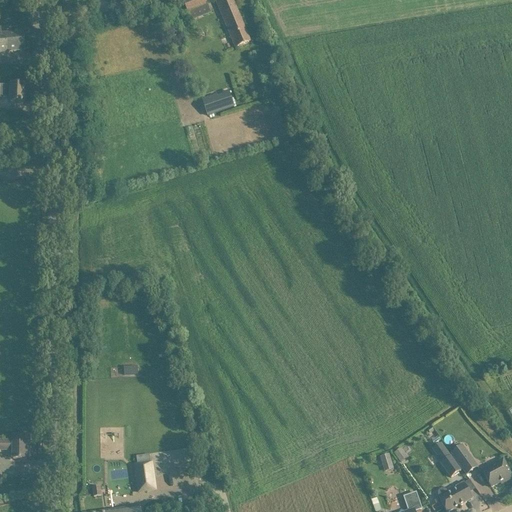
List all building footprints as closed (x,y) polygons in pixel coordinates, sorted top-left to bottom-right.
[(208,6),(207,3),(205,0),(186,0),(184,1),(189,14),(208,6)] [(215,0),(236,48),(250,42),(233,0),(215,0)] [(23,32),(2,34),(1,28),(0,27),(0,53),(25,51),(23,32)] [(23,85),(13,85),(10,85),(10,86),(0,85),(0,97),(9,98),(9,102),(23,102),(23,85)] [(218,99),(204,104),(208,116),(234,107),(229,91),(223,93),(224,95),(218,97),(218,99)] [(13,459),(17,459),(27,460),(27,446),(30,446),(30,435),(13,435),(13,441),(0,440),(0,450),(14,451),(13,459)] [(441,444),(433,450),(442,463),(441,464),(451,478),(461,471),(441,444)] [(463,446),(451,454),(467,475),(478,467),(463,446)] [(401,449),(395,453),(399,459),(404,454),(401,449)] [(390,454),(381,457),(386,471),(394,468),(390,454)] [(511,478),(511,475),(508,469),(503,459),(482,469),(491,488),(504,481),(505,482),(511,478)] [(155,476),(136,479),(138,494),(157,491),(155,476)] [(449,511),(473,499),(470,493),(464,483),(456,487),(457,490),(449,494),(447,490),(445,489),(442,489),(439,490),(438,493),(438,496),(440,499),(446,511),(449,511)] [(102,496),(100,486),(93,487),(94,497),(102,496)] [(414,511),(415,511),(422,509),(416,493),(404,497),(409,511),(407,511),(414,511)]
